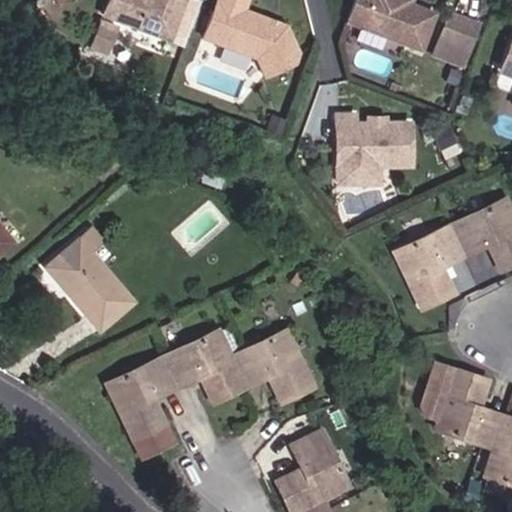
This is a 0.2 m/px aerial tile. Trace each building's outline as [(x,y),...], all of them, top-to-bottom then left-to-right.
[(169,40),(184,0),(107,0),(102,14),(169,40)] [(243,9),(246,0),(215,0),(202,37),(256,57),(263,75),(294,61),(298,52),(286,26),(279,23),(277,27),(271,24),(268,19),(243,9)] [(420,49),(434,13),(408,4),(398,0),(354,0),(346,21),(420,49)] [(467,50),(478,22),(448,11),(437,39),(467,50)] [(106,53),(116,27),(100,21),(90,47),(106,53)] [(119,33),(166,51),(169,41),(122,23),(119,33)] [(511,31),(511,32),(499,63),(511,67),(511,31)] [(462,66),(467,50),(437,39),(432,54),(462,66)] [(511,67),(499,63),(496,70),(511,75),(511,67)] [(455,84),(460,69),(451,66),(446,81),(455,84)] [(511,77),(498,74),(494,92),(511,96),(511,77)] [(465,114),(470,98),(460,95),(455,111),(465,114)] [(58,125),(44,113),(45,112),(27,97),(13,114),(24,123),(26,120),(38,130),(40,128),(50,136),(58,125)] [(410,165),(410,122),(384,123),(381,123),(379,125),(374,125),(371,123),(367,123),(354,123),(354,114),(335,114),(336,166),(377,166),(410,165)] [(278,133),(283,120),(271,115),(266,128),(278,133)] [(384,123),(384,117),(367,117),(367,123),(371,123),(374,125),(379,125),(381,123),(384,123)] [(454,141),(447,124),(431,131),(438,148),(454,141)] [(209,171),(212,161),(195,157),(190,174),(202,178),(201,182),(220,188),(223,175),(209,171)] [(377,182),(377,166),(336,166),(336,182),(377,182)] [(511,261),(511,216),(504,199),(483,208),(485,213),(473,219),(471,214),(448,225),(460,250),(476,243),(478,247),(486,243),(493,240),(498,250),(491,253),(498,268),(511,261)] [(473,219),(485,213),(483,208),(471,214),(473,219)] [(460,250),(448,225),(425,236),(427,241),(415,247),(413,242),(392,251),(418,306),(450,291),(443,276),(436,279),(431,269),(438,266),(446,262),(444,258),(460,250)] [(0,251),(11,243),(0,229),(0,251)] [(100,241),(90,229),(78,239),(89,251),(100,241)] [(415,247),(427,241),(425,236),(413,242),(415,247)] [(131,301),(89,251),(78,239),(45,267),(99,329),(131,301)] [(498,250),(493,240),(486,243),(491,253),(498,250)] [(478,247),(476,243),(460,250),(462,255),(478,247)] [(446,262),(462,255),(460,250),(444,258),(446,262)] [(443,276),(438,266),(431,269),(436,279),(443,276)] [(237,352),(226,329),(217,333),(228,357),(237,352)] [(240,382),(228,357),(217,333),(216,330),(195,340),(198,345),(185,351),(183,346),(160,357),(172,382),(188,375),(190,379),(198,375),(205,372),(210,382),(203,385),(210,400),(241,385),(241,387),(243,386),(240,382)] [(310,384),(284,330),(264,340),(266,345),(254,350),(251,346),(237,352),(228,357),(240,382),(256,374),(258,379),(266,375),(273,371),(278,381),(271,385),(278,399),(310,384)] [(198,345),(195,340),(183,346),(185,351),(198,345)] [(266,345),(264,340),(251,346),(254,350),(266,345)] [(158,394),(156,390),(172,382),(160,357),(137,368),(140,373),(127,379),(125,374),(105,384),(139,456),(171,441),(155,408),(148,411),(144,401),(150,398),(158,394)] [(480,397),(485,382),(432,364),(419,405),(422,414),(436,418),(432,428),(491,447),(500,421),(483,415),(485,410),(476,408),(469,405),(472,395),(480,397)] [(140,373),(137,368),(125,374),(127,379),(140,373)] [(278,381),(273,371),(266,375),(271,385),(278,381)] [(210,382),(205,372),(198,375),(203,385),(210,382)] [(258,379),(256,374),(240,382),(243,386),(258,379)] [(174,387),(190,379),(188,375),(172,382),(174,387)] [(158,394),(174,387),(172,382),(156,390),(158,394)] [(476,408),(480,397),(472,395),(469,405),(476,408)] [(155,408),(150,398),(144,401),(148,411),(155,408)] [(501,416),(485,410),(483,415),(500,421),(501,416)] [(511,484),(511,420),(502,418),(502,416),(501,416),(500,421),(491,447),(482,475),(511,484)] [(330,453),(319,430),(294,442),(301,458),(297,460),(300,468),(304,475),(294,480),(290,473),(276,480),(290,511),(289,511),(290,511),(294,510),(319,498),(345,486),(335,465),(331,468),(325,456),(330,453)] [(301,458),(294,442),(289,445),(297,460),(301,458)] [(335,465),(330,453),(325,456),(331,468),(335,465)] [(304,475),(300,468),(290,473),(294,480),(304,475)] [(473,500),(477,487),(466,484),(462,497),(473,500)] [(325,511),(319,498),(294,510),(295,511),(325,511)]
